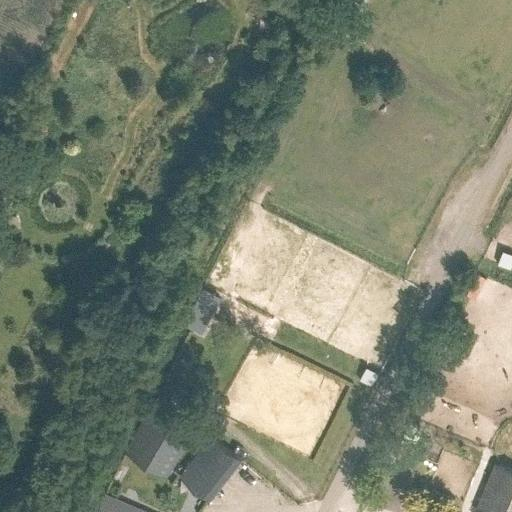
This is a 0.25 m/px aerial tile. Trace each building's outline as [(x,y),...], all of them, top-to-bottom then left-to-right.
[(482,296),(490,274),(481,271),(473,293),(482,296)] [(213,309),(195,299),(184,322),(202,331),(213,309)] [(261,334),(268,318),(240,305),(233,320),(261,334)] [(168,473),(192,433),(181,426),(151,408),(127,449),(168,473)] [(179,474),(203,493),(235,453),(211,434),(179,474)] [(489,511),(511,511),(511,468),(494,462),(476,507),(489,511)] [(150,511),(104,492),(95,511),(150,511)]
